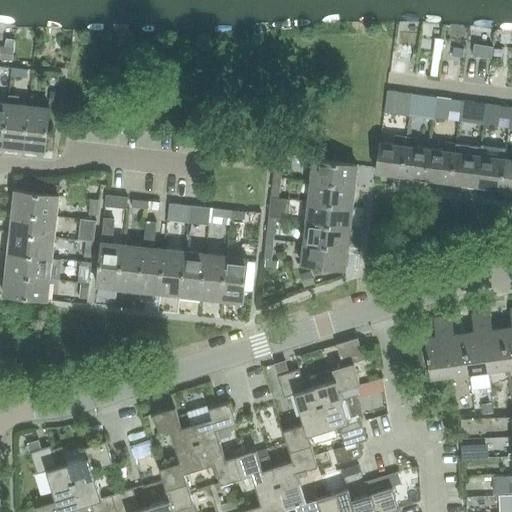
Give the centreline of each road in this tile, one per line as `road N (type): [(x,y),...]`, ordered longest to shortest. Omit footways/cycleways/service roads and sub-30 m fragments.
road 1 (tertiary): [(0,409),(104,394),(378,307)]
road 2 (residential): [(432,511),(431,466),(408,437),(378,307)]
road 3 (residential): [(0,162),(53,167),(81,157),(184,166)]
road 4 (tertiary): [(378,307),(511,268)]
